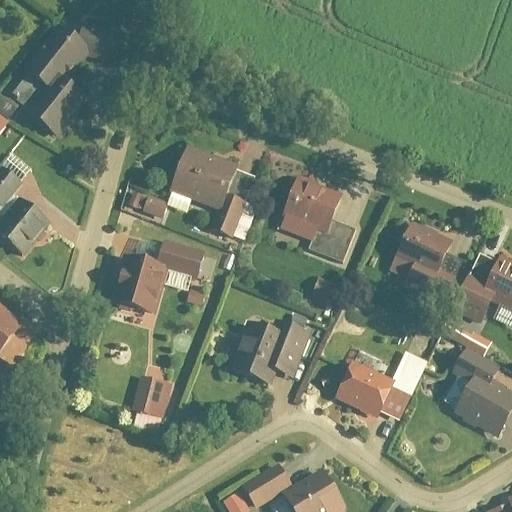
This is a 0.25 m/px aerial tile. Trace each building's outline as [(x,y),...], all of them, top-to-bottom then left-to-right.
[(82,35),(79,49),(58,32),(20,78),(43,97),(26,118),(57,144),(85,110),(61,89),(81,64),(114,72),(121,44),(82,35)] [(189,159),(172,199),(220,219),(237,179),(189,159)] [(0,177),(0,210),(19,190),(2,176),(0,177)] [(359,240),(337,230),(345,212),(299,191),(284,227),(321,243),(312,263),(343,276),(359,240)] [(151,204),(144,219),(162,227),(169,212),(151,204)] [(16,207),(0,229),(0,248),(21,264),(47,230),(16,207)] [(221,242),(245,251),(257,219),(233,210),(221,242)] [(410,231),(393,269),(413,278),(406,293),(444,310),(456,284),(441,277),(453,251),(410,231)] [(209,268),(166,256),(160,275),(204,287),(209,268)] [(123,267),(109,320),(151,331),(165,278),(123,267)] [(482,332),(494,307),(511,315),(511,272),(504,268),(489,299),(466,288),(452,318),(482,332)] [(317,283),(311,298),(328,304),(333,290),(317,283)] [(0,317),(0,372),(27,339),(0,317)] [(280,380),(296,386),(311,344),(287,335),(284,343),(251,330),(233,378),(275,393),(280,380)] [(493,352),(474,342),(467,355),(486,365),(493,352)] [(511,420),(511,402),(493,391),(500,378),(464,358),(451,381),(473,394),(458,422),(498,445),(511,420)] [(395,396),(412,404),(429,370),(412,362),(395,396)] [(355,367),(336,404),(378,426),(397,389),(355,367)] [(0,414),(7,420),(16,408),(8,401),(22,384),(5,370),(0,376),(0,414)] [(142,383),(133,423),(166,430),(175,391),(142,383)] [(282,472),(244,497),(254,511),(260,511),(294,491),(282,472)] [(284,502),(290,511),(345,511),(322,477),(284,502)] [(247,511),(240,499),(224,508),(226,511),(247,511)]
